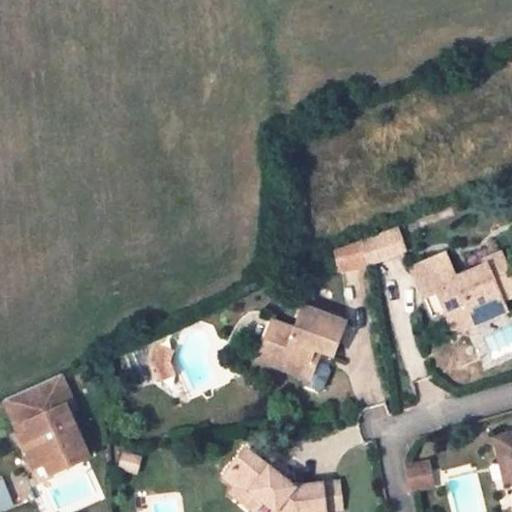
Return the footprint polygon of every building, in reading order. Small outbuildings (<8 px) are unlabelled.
[(361,239),(367,266),(404,255),(396,226),(361,239)] [(353,243),(358,270),(367,266),(361,239),(353,243)] [(358,270),(353,243),(327,255),(331,275),(358,270)] [(447,256),(415,269),(428,300),(441,296),(449,313),(458,332),(477,323),(475,317),(506,303),(505,300),(511,296),(511,271),(505,253),(486,262),(487,267),(475,272),(477,278),(466,283),(464,280),(458,281),(447,256)] [(441,296),(428,300),(436,318),(449,313),(441,296)] [(509,310),(506,303),(475,317),(477,323),(509,310)] [(273,322),(263,348),(269,350),(264,364),(304,377),(314,349),(321,351),(333,356),(346,321),(304,307),(295,330),(273,322)] [(263,348),(258,361),(264,364),(269,350),(263,348)] [(314,349),(304,377),(310,380),(321,351),(314,349)] [(159,350),(155,365),(168,364),(171,354),(159,350)] [(155,365),(163,382),(174,376),(168,364),(155,365)] [(44,383),(57,411),(66,406),(69,413),(78,409),(62,375),(44,383)] [(23,438),(36,468),(47,463),(64,456),(68,467),(89,457),(69,413),(66,406),(57,411),(44,383),(6,400),(19,430),(29,426),(32,434),(23,438)] [(19,430),(23,438),(32,434),(29,426),(19,430)] [(511,462),(511,436),(496,440),(501,464),(511,462)] [(225,478),(238,488),(246,488),(264,503),(275,511),(274,511),(326,511),(343,510),(340,482),(300,487),(296,484),(294,487),(284,480),(274,473),(280,465),(271,458),(264,465),(246,450),(225,478)] [(47,463),(51,474),(68,467),(64,456),(47,463)] [(501,464),(505,483),(511,481),(511,462),(501,464)] [(290,472),(280,465),(274,473),(284,480),(290,472)] [(407,471),(412,496),(433,491),(428,466),(407,471)] [(4,483),(0,484),(0,511),(2,511),(15,507),(4,483)] [(254,511),(257,511),(264,503),(246,488),(238,488),(232,495),(254,511)]
